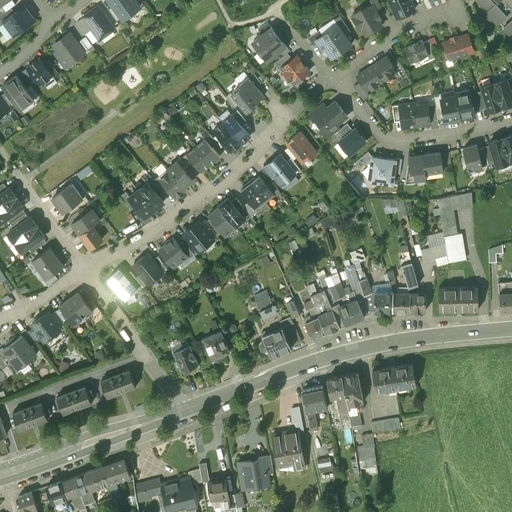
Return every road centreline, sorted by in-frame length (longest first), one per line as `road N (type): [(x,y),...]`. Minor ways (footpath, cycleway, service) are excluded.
road 1 (secondary): [(511,329),(336,356),(189,409)]
road 2 (residential): [(292,109),(213,191),(84,268)]
road 3 (residential): [(330,77),(396,143),(511,118)]
road 4 (secondary): [(189,409),(0,476)]
road 5 (residential): [(189,409),(84,268)]
road 6 (residential): [(330,77),(400,31),(453,14)]
